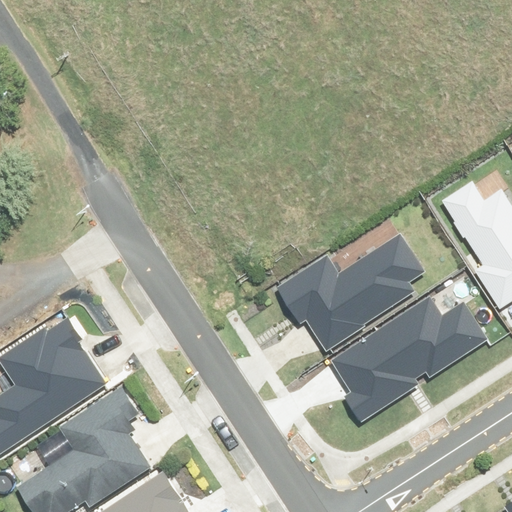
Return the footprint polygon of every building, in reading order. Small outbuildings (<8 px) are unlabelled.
[(475,187),(444,205),(483,269),(478,272),(499,306),(511,298),(511,207),(503,194),(486,204),(475,187)] [(326,258),(278,287),(302,325),(309,321),(325,348),(415,293),(407,280),(423,270),(404,239),(339,279),(326,258)] [(431,304),(335,362),(355,393),(347,398),(359,417),(484,341),(464,309),(442,322),(431,304)] [(0,450),(105,383),(65,320),(2,361),(18,387),(0,398),(0,450)] [(19,487),(35,511),(65,511),(89,497),(92,501),(147,465),(120,423),(136,412),(122,391),(62,429),(76,451),(19,487)] [(185,511),(161,475),(103,511),(185,511)]
